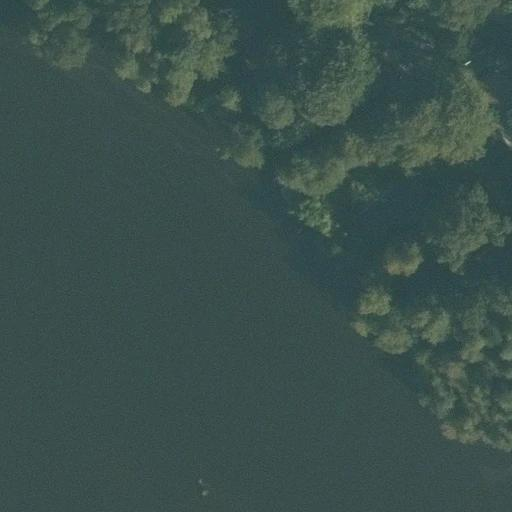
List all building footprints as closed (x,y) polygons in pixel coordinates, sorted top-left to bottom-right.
[(394,21),(389,36),(405,41),(402,51),(413,54),(411,60),(425,66),(431,47),(428,46),(431,37),(408,29),(409,26),(394,21)] [(409,67),(411,60),(413,54),(402,51),(405,41),(389,36),(376,31),(371,46),(409,67)] [(479,45),(484,54),(501,45),(495,35),(479,45)] [(247,81),(258,94),(263,89),(266,93),(272,87),(269,84),(278,76),(266,63),(247,81)] [(484,79),(490,89),(506,79),(500,70),(484,79)] [(471,247),(477,245),(476,243),(492,236),(491,233),(468,242),(471,247)] [(497,249),(492,236),(476,243),(477,245),(481,256),(497,249)]
